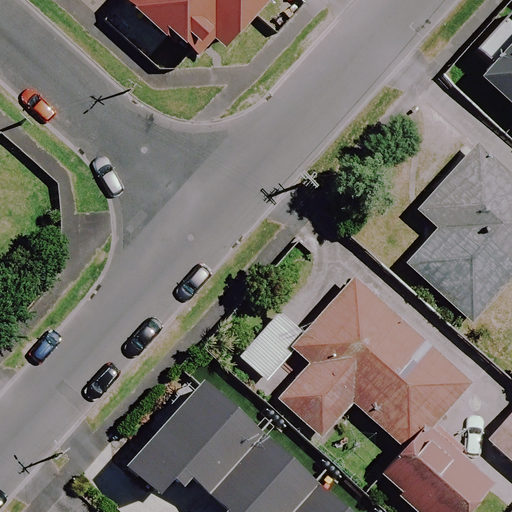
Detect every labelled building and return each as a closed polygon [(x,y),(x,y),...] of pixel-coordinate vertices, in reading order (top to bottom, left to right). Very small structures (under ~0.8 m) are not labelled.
[(180,65),(207,34),(225,51),(270,0),(126,0),(116,11),(180,65)] [(511,38),(471,83),(511,120),(511,38)] [(511,274),(511,189),(469,152),(414,213),(436,232),(403,269),(467,326),(511,274)] [(259,395),(291,358),(303,369),(271,405),(315,446),(348,409),(396,452),(371,480),(406,511),(469,511),(490,489),(427,432),(464,390),(345,283),(313,318),(290,298),(228,367),(259,395)] [(511,415),(483,447),(511,474),(511,415)] [(290,501),(255,434),(175,477),(193,511),(377,511),(340,474),(290,501)]
